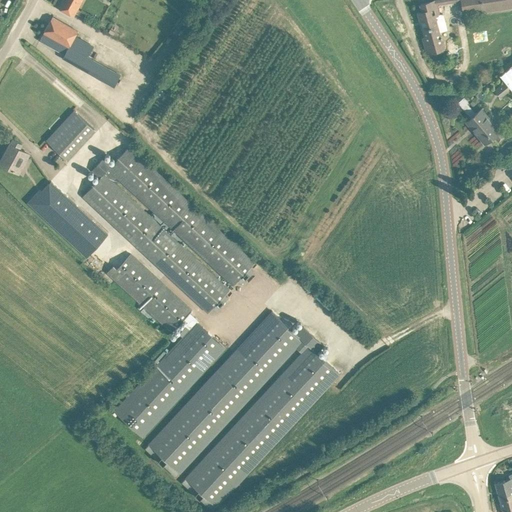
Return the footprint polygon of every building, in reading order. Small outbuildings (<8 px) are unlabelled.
[(61,0),(57,7),(73,16),(81,0),(61,0)] [(422,11),(418,12),(425,37),(425,38),(429,37),(432,48),(442,45),(442,43),(439,33),(439,31),(444,30),(446,26),(443,17),(439,15),(440,15),(437,5),(435,0),(434,0),(420,4),(422,11)] [(511,0),(460,0),(461,2),(462,13),(484,10),(484,12),(511,8),(511,0)] [(69,46),(78,31),(52,17),(43,32),(69,46)] [(64,55),(63,57),(96,76),(96,75),(114,85),(120,75),(87,57),(69,46),(64,55)] [(511,65),(500,76),(511,90),(511,65)] [(499,97),(510,89),(506,83),(495,91),(499,97)] [(507,136),(501,129),(498,131),(489,120),(490,119),(481,108),(465,121),(484,144),(493,136),(498,143),(507,136)] [(94,129),(74,110),(46,140),(67,159),(94,129)] [(22,144),(12,139),(10,144),(11,145),(6,153),(8,154),(2,164),(11,169),(18,172),(26,157),(23,155),(25,152),(20,149),(22,144)] [(92,170),(100,177),(82,196),(208,312),(229,289),(112,181),(116,176),(233,285),(255,262),(129,146),(112,164),(104,157),(92,170)] [(51,181),(42,190),(47,195),(35,209),(86,256),(108,233),(51,181)] [(192,309),(130,253),(116,268),(113,265),(107,272),(171,331),(184,318),(190,312),(192,309)] [(145,448),(176,476),(296,347),(302,352),(182,482),(212,510),(264,454),(265,456),(286,433),(285,432),(339,373),(317,352),(323,345),(301,324),(295,332),(272,311),(145,448)] [(184,318),(188,321),(185,324),(186,325),(190,329),(183,337),(114,410),(115,410),(112,413),(116,416),(118,413),(142,436),(225,347),(197,322),(199,320),(190,312),(184,318)] [(495,483),(500,499),(511,496),(511,472),(508,474),(510,479),(495,483)] [(511,496),(500,499),(503,511),(509,511),(511,511),(511,496)]
